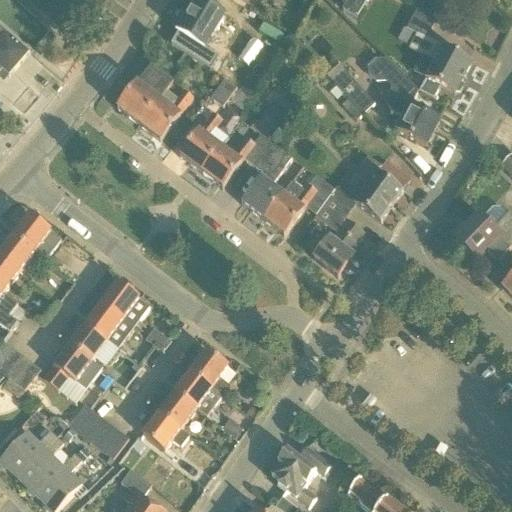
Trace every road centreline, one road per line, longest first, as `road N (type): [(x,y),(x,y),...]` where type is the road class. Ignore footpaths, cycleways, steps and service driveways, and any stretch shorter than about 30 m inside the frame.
road 1 (residential): [(292,315),(291,281),(74,105)]
road 2 (residential): [(400,256),(511,63)]
road 3 (residential): [(297,393),(440,511)]
road 4 (residential): [(511,350),(400,256)]
road 5 (residential): [(212,511),(297,393)]
road 6 (residential): [(117,421),(203,318)]
road 7 (residential): [(74,105),(152,0)]
road 8 (residential): [(112,251),(16,175)]
